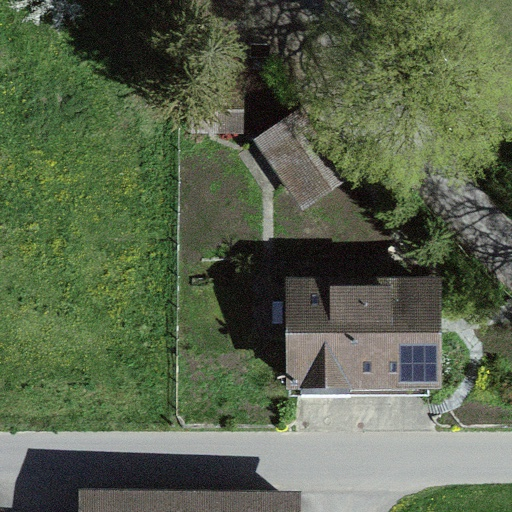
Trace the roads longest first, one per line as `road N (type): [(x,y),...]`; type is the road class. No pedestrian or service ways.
road 1 (unclassified): [(511,456),(0,458)]
road 2 (unclassified): [(511,256),(417,153),(324,0)]
